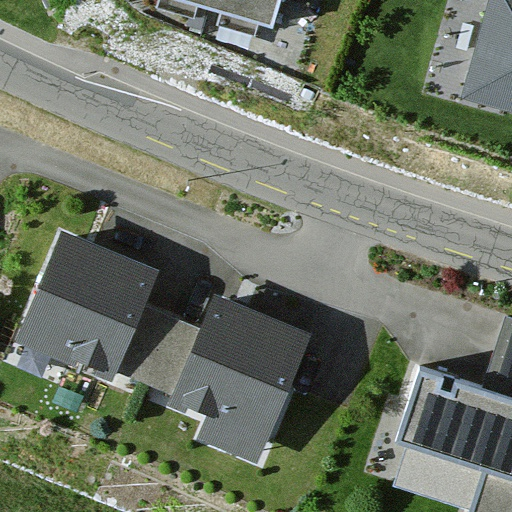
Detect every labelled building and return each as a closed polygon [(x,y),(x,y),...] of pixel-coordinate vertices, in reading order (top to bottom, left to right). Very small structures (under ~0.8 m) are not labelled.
[(240,0),(158,0),(159,1),(236,20),(240,0)] [(308,0),(240,0),(236,20),(299,37),(308,0)] [(511,0),(485,0),(462,84),(511,97),(511,0)] [(151,260),(63,224),(22,325),(110,360),(151,260)] [(304,323),(216,288),(176,388),(212,402),(203,425),(255,446),(304,323)] [(490,397),(435,381),(416,448),(494,471),(482,511),(511,511),(511,332),(509,331),(490,397)]
